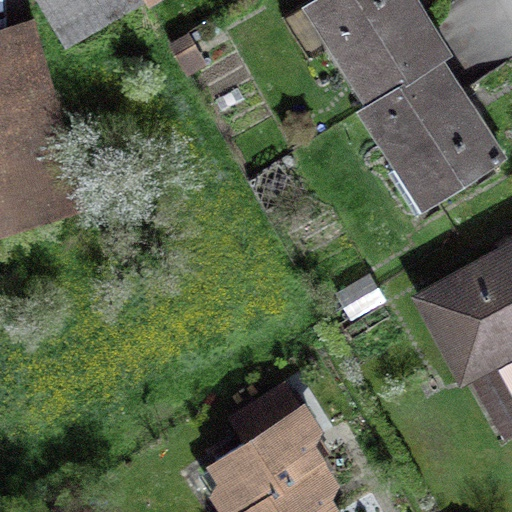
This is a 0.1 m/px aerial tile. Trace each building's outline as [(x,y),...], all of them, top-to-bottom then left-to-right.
[(138,0),(37,0),(61,44),(140,3),(138,0)] [(366,102),(444,52),(453,47),(422,0),(305,0),(303,2),(305,6),(286,18),(310,55),(329,43),(366,102)] [(33,14),(0,23),(0,229),(86,206),(33,14)] [(184,76),(208,63),(189,29),(165,42),(184,76)] [(444,52),(366,102),(357,108),(393,165),(387,169),(415,212),(508,153),(444,52)] [(511,232),(409,290),(461,381),(496,362),(499,366),(472,381),(504,437),(511,432),(511,232)] [(385,300),(372,273),(336,291),(349,317),(385,300)] [(237,511),(326,455),(314,435),(326,427),(305,395),(299,399),(284,377),(212,424),(227,446),(208,458),(213,465),(179,488),(194,511),(237,511)] [(338,511),(343,509),(330,490),(343,481),(326,455),(237,511),(338,511)]
